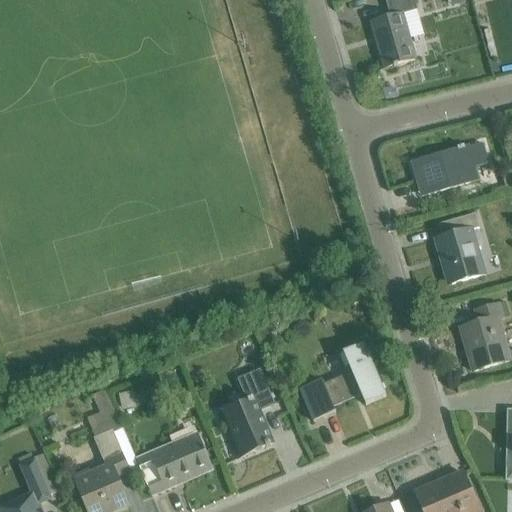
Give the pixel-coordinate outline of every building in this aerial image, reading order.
[(372,24),(385,69),(415,60),(402,16),(417,11),(413,0),(391,0),(385,2),(390,19),(372,24)] [(385,101),(397,98),(396,89),(383,92),(385,101)] [(468,148),(413,163),(419,186),(436,181),(439,192),(478,182),(474,169),(486,166),(481,146),(469,149),(468,148)] [(511,175),(502,179),(505,189),(511,187),(511,175)] [(454,195),(444,198),(447,207),(456,204),(454,195)] [(442,239),(436,241),(435,241),(440,259),(443,258),(451,286),(485,276),(473,231),(479,229),(475,215),(438,226),(442,239)] [(460,329),(472,373),(509,363),(497,319),(502,318),(498,305),(475,312),(479,324),(460,329)] [(385,397),(363,346),(342,355),(351,374),(323,386),(321,382),(299,392),(313,423),(334,413),(333,409),(354,400),(353,397),(359,394),(364,407),(385,397)] [(273,406),(259,373),(238,381),(247,404),(224,414),(243,458),(272,446),(258,412),(273,406)] [(88,425),(95,441),(112,434),(113,436),(123,432),(118,420),(105,392),(99,394),(108,417),(88,425)] [(190,397),(174,401),(177,416),(193,413),(190,397)] [(55,417),(47,421),(52,431),(60,427),(55,417)] [(113,436),(112,434),(95,441),(107,469),(90,476),(91,479),(76,486),(87,511),(116,511),(128,507),(116,478),(128,472),(113,436)] [(196,436),(150,456),(136,462),(151,497),(179,485),(177,480),(209,466),(196,436)] [(50,500),(34,463),(22,468),(33,495),(0,509),(0,511),(40,511),(38,505),(50,500)] [(479,511),(463,474),(414,494),(421,511),(479,511)]
